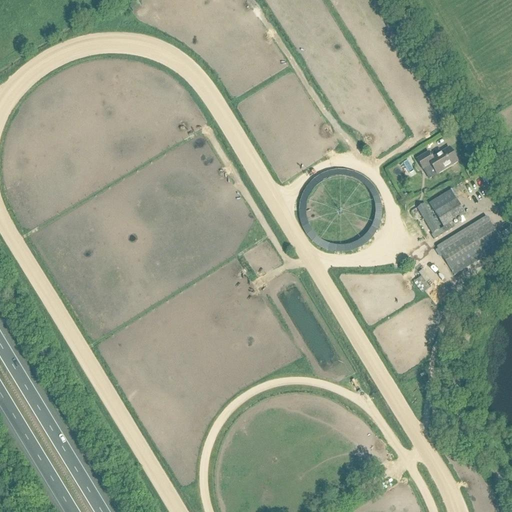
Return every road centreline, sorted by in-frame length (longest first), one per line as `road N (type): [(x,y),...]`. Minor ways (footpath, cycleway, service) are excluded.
road 1 (track): [(456,511),(195,79),(156,53),(93,46),(35,70),(0,113)]
road 2 (track): [(1,228),(176,511)]
road 3 (track): [(154,511),(0,256)]
road 4 (track): [(511,273),(470,325),(455,405),(461,430),(511,501)]
road 5 (unclassified): [(511,194),(392,0)]
road 6 (motorway): [(100,511),(0,345)]
road 7 (track): [(324,511),(460,427)]
road 8 (motorway): [(0,393),(71,511)]
